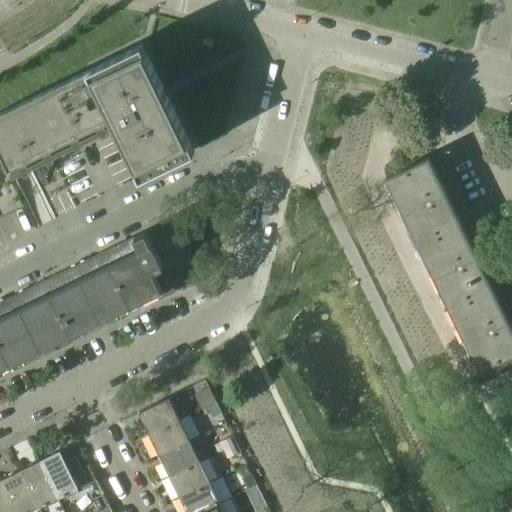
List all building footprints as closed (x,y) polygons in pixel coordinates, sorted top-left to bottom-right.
[(0,111),(0,152),(8,169),(9,169),(17,165),(111,119),(111,118),(112,119),(114,117),(113,114),(122,110),(128,121),(116,127),(138,172),(140,177),(194,150),(167,94),(165,95),(162,87),(163,86),(142,43),(0,111)] [(428,156),(406,167),(385,177),(417,243),(460,222),(428,156)] [(491,286),(460,222),(417,243),(448,307),(469,297),(491,286)] [(156,233),(163,230),(159,223),(153,227),(156,233)] [(0,301),(0,368),(161,290),(154,274),(164,270),(145,231),(0,301)] [(511,329),(491,286),(469,297),(448,307),(472,356),(479,371),(511,355),(511,329)] [(215,401),(212,394),(199,400),(203,408),(215,401)] [(169,398),(138,412),(148,434),(179,419),(169,398)] [(179,419),(148,434),(158,455),(189,440),(179,419)] [(220,442),(223,449),(236,443),(232,436),(220,442)] [(189,440),(158,455),(169,476),(199,461),(189,440)] [(236,443),(223,449),(227,457),(239,450),(236,443)] [(59,451),(40,460),(58,498),(66,494),(68,497),(90,486),(75,456),(64,461),(59,451)] [(40,460),(20,470),(38,507),(58,498),(40,460)] [(199,461),(169,476),(179,497),(210,482),(199,461)] [(20,470),(1,479),(16,511),(28,511),(38,507),(20,470)] [(240,484),(243,491),(256,485),(253,478),(240,484)] [(16,511),(1,479),(0,479),(0,511),(16,511)] [(210,482),(179,497),(186,511),(199,511),(220,502),(210,482)] [(256,485),(243,491),(247,498),(260,492),(256,485)] [(224,511),(220,502),(199,511),(224,511)]
